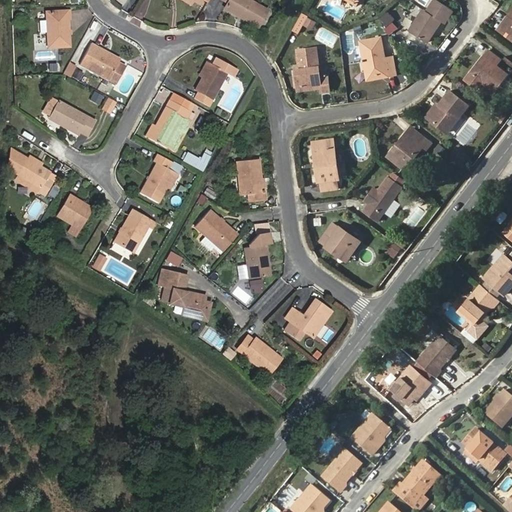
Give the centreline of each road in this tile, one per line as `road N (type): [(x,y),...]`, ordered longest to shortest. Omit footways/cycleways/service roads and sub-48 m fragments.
road 1 (residential): [(282,120),(374,109),(407,96),(470,23),(469,0)]
road 2 (tertiary): [(379,315),(228,511)]
road 3 (residential): [(379,315),(313,270),(301,251),(282,120)]
road 4 (residential): [(354,511),(417,436),(511,350)]
road 5 (tertiary): [(511,146),(379,315)]
road 6 (residential): [(282,120),(273,77),(251,48),(202,36),(167,46)]
road 7 (residential): [(167,46),(101,170)]
